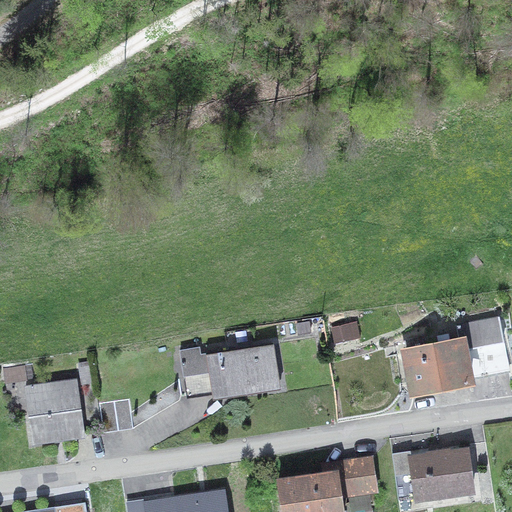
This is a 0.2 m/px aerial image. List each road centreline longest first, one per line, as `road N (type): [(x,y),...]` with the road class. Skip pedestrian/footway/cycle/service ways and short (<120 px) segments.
road 1 (residential): [(511,410),(0,487)]
road 2 (track): [(0,121),(51,100),(212,0)]
